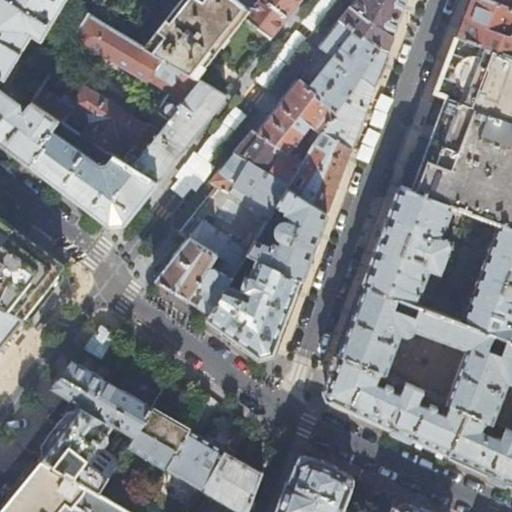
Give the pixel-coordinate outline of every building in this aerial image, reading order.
[(43,41),(68,0),(0,0),(0,36),(24,51),(34,36),(43,41)] [(246,17),(251,10),(238,0),(185,0),(145,47),(184,71),(195,77),(224,42),(246,17)] [(279,28),(288,17),(266,0),(259,0),(251,10),(246,17),(271,38),(279,28)] [(296,7),(301,0),(266,0),(288,17),(296,7)] [(359,0),(347,16),(341,23),(378,52),(389,56),(409,0),(359,0)] [(511,11),(481,0),(474,0),(465,27),(460,40),(511,59),(511,11)] [(511,0),(481,0),(511,11),(511,0)] [(170,92),(184,71),(145,47),(94,16),(89,13),(74,37),(124,67),(148,82),(150,80),(170,92)] [(329,38),(320,49),(333,60),(310,90),(337,115),(326,134),(352,153),(361,129),(370,104),(380,80),(389,56),(378,52),(341,23),(329,38)] [(0,140),(33,165),(56,129),(61,120),(34,101),(27,111),(25,110),(23,103),(0,86),(0,74),(7,78),(24,51),(0,36),(0,140)] [(511,124),(511,59),(460,40),(438,97),(450,101),(511,124)] [(69,46),(59,61),(65,65),(75,49),(69,46)] [(205,122),(226,96),(195,77),(184,71),(170,92),(186,101),(180,109),(172,104),(172,103),(171,103),(170,103),(169,104),(168,104),(166,108),(165,108),(165,109),(165,110),(166,111),(166,112),(167,113),(173,117),(149,147),(137,140),(132,148),(124,161),(159,181),(205,122)] [(236,156),(291,191),(306,167),(291,157),(312,130),(319,134),(316,139),(321,142),(326,134),(337,115),(310,90),(302,83),(289,99),(268,127),(259,137),(254,134),(236,156)] [(119,140),(132,148),(137,140),(148,124),(86,85),(74,103),(75,104),(74,107),(44,86),(34,101),(61,120),(66,124),(78,106),(87,112),(90,124),(83,135),(97,145),(111,153),(119,140)] [(511,124),(450,101),(442,121),(422,172),(414,194),(455,209),(502,226),(511,230),(511,124)] [(125,224),(159,181),(124,161),(114,155),(110,161),(102,165),(56,129),(33,165),(112,225),(118,225),(125,224)] [(291,191),(290,193),(328,217),(352,153),(326,134),(321,142),(319,146),(315,152),(306,167),(291,191)] [(315,152),(319,146),(314,143),(310,149),(315,152)] [(182,237),(190,242),(191,241),(240,272),(249,258),(257,245),(260,241),(272,222),(280,209),(290,193),(291,191),(236,156),(234,159),(226,169),(214,185),(219,189),(205,206),(182,237)] [(386,234),(366,288),(418,307),(432,272),(443,276),(454,246),(443,241),(455,209),(414,194),(403,190),(386,234)] [(249,258),(258,262),(303,284),(328,217),(290,193),(280,209),(291,215),(289,219),(295,222),(292,227),(290,227),(284,228),(281,231),(279,236),(279,240),(281,244),(283,245),(281,251),(276,249),(275,252),(274,251),(273,253),(257,245),(249,258)] [(0,307),(15,315),(23,321),(35,306),(44,294),(58,277),(66,267),(10,224),(0,217),(0,307)] [(511,230),(502,226),(465,325),(496,337),(508,341),(511,342),(511,230)] [(229,288),(240,272),(191,241),(190,242),(173,265),(166,259),(161,267),(157,273),(157,282),(159,283),(158,284),(209,319),(229,288)] [(235,293),(229,288),(209,319),(208,321),(262,362),(275,357),(297,298),(303,284),(258,262),(252,275),(248,273),(235,293)] [(511,342),(508,341),(505,350),(493,345),(496,337),(465,325),(418,307),(366,288),(340,357),(387,378),(403,338),(406,339),(410,338),(414,336),(416,333),(466,352),(446,404),(453,407),(469,415),(487,423),(493,426),(510,384),(511,385),(511,342)] [(0,349),(23,321),(15,315),(0,307),(0,349)] [(102,330),(84,353),(102,365),(118,339),(102,330)] [(424,395),(387,378),(340,357),(327,391),(332,405),(451,459),(469,415),(453,407),(448,418),(420,405),(424,395)] [(135,440),(152,412),(117,391),(85,373),(74,366),(64,379),(55,391),(83,408),(115,428),(121,432),(135,440)] [(175,403),(188,383),(175,373),(162,395),(175,403)] [(100,497),(120,464),(107,457),(111,451),(111,446),(106,443),(115,428),(83,408),(63,433),(40,462),(100,497)] [(168,470),(190,434),(171,423),(152,412),(135,440),(130,447),(168,470)] [(487,423),(469,415),(451,459),(511,487),(511,434),(506,431),(502,441),(483,432),(487,423)] [(111,446),(121,432),(115,428),(106,443),(111,446)] [(207,444),(190,434),(168,470),(172,473),(170,476),(169,485),(194,499),(205,493),(226,456),(223,454),(207,444)] [(107,457),(120,464),(123,458),(111,451),(107,457)] [(241,464),(226,456),(205,493),(238,511),(250,511),(263,477),(241,464)] [(345,511),(352,493),(346,478),(310,461),(298,468),(280,511),(345,511)] [(125,511),(100,497),(40,462),(20,488),(0,511),(62,511),(67,507),(73,511),(74,509),(78,511),(125,511)]
